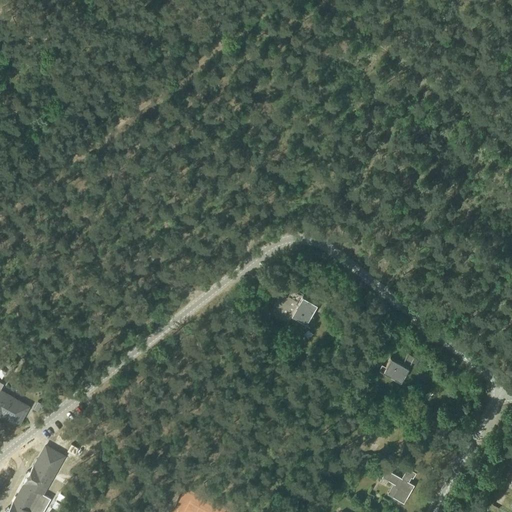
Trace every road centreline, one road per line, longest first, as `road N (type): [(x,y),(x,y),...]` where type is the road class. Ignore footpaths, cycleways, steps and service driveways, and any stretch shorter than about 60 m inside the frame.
road 1 (unclassified): [(504,386),(327,249),(289,240),(269,247),(0,457)]
road 2 (track): [(280,0),(0,219)]
road 3 (track): [(511,150),(317,0)]
road 4 (track): [(202,300),(165,275),(0,231)]
road 5 (track): [(317,511),(352,456),(405,423),(431,423),(455,470)]
road 6 (track): [(319,244),(421,78)]
road 7 (unclassified): [(504,386),(431,511)]
